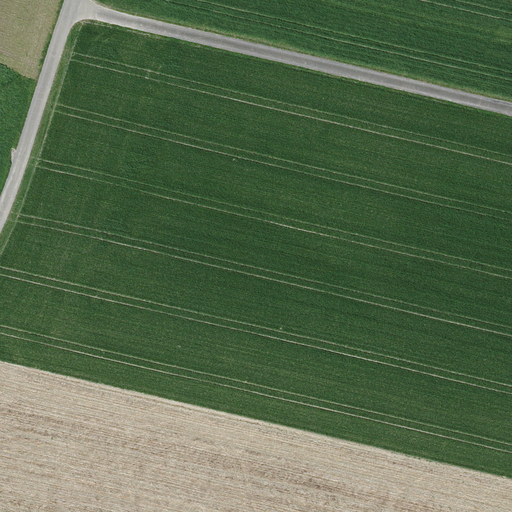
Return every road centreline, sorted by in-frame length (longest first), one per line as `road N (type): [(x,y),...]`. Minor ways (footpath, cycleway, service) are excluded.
road 1 (track): [(511,102),(73,0)]
road 2 (unclassified): [(0,222),(73,0)]
